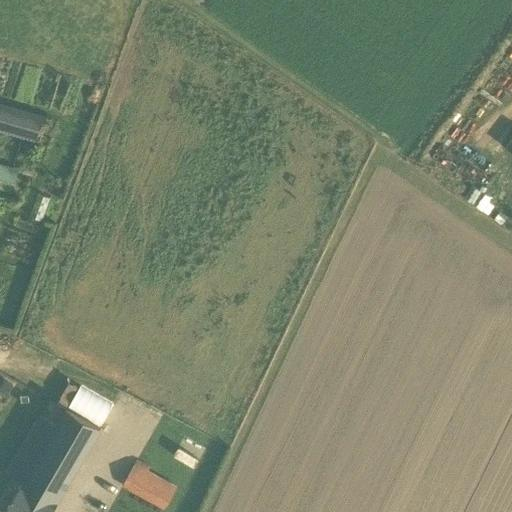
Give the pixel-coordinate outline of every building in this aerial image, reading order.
[(0,133),(37,144),(45,118),(0,104),(0,133)] [(0,188),(12,192),(19,168),(0,162),(0,188)] [(92,421),(97,412),(74,398),(68,407),(92,421)] [(24,480),(5,511),(52,511),(102,428),(67,408),(66,410),(57,426),(40,416),(32,430),(49,440),(28,478),(26,481),(24,480)] [(165,509),(177,486),(148,470),(135,463),(122,487),(165,509)]
